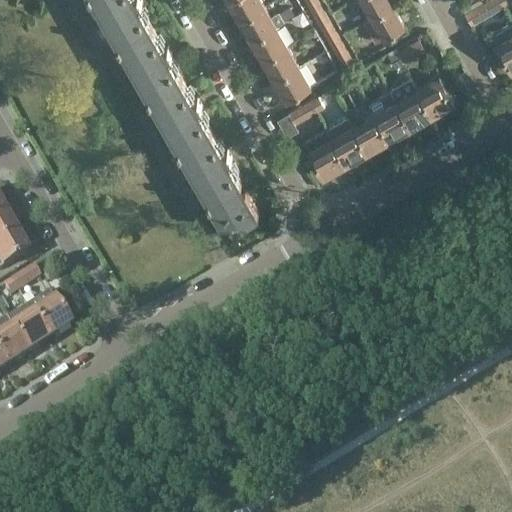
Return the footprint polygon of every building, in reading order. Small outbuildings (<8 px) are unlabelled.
[(94,0),(226,230),(259,212),(229,160),(232,158),(227,149),(224,151),(199,108),(202,106),(197,97),(194,99),(169,56),(173,54),(167,45),(164,47),(139,4),(143,2),(141,0),(94,0)] [(263,0),(229,0),(241,19),(266,4),(263,0)] [(318,0),(314,0),(308,4),(314,14),(324,9),(318,0)] [(361,0),(371,16),(392,4),(389,0),(361,0)] [(473,24),(483,18),(506,5),(503,0),(487,0),(477,6),(466,12),(473,24)] [(272,15),(266,4),(241,19),(252,39),(277,24),(284,20),(279,11),(272,15)] [(384,46),(393,41),(389,35),(405,26),(392,4),(371,16),(383,37),(380,39),(384,46)] [(279,11),(284,20),(294,15),(289,5),(279,11)] [(320,25),(330,19),(324,9),(314,14),(320,25)] [(326,35),(336,30),(330,19),(320,25),(326,35)] [(263,59),(289,44),(283,34),(289,30),(284,21),(284,20),(277,24),(252,39),(263,59)] [(511,22),(493,34),(511,69),(511,68),(511,22)] [(336,30),(326,35),(332,46),(342,40),(336,30)] [(397,51),(403,63),(426,50),(419,38),(397,51)] [(338,56),(348,51),(342,40),(332,46),(338,56)] [(300,64),(295,55),(289,44),(263,59),(275,79),(300,64)] [(348,51),(338,56),(344,67),(354,61),(348,51)] [(396,67),(403,63),(397,51),(389,55),(396,67)] [(312,69),(307,60),(300,64),(275,79),(287,100),(312,85),(305,73),(312,69)] [(352,71),(359,83),(366,79),(360,67),(352,71)] [(350,88),(359,83),(352,71),(344,76),(350,88)] [(417,88),(432,114),(454,101),(440,75),(417,88)] [(432,114),(417,88),(396,100),(411,126),(432,114)] [(311,99),(318,111),(325,107),(318,95),(311,99)] [(295,124),(318,111),(311,99),(289,112),(295,124)] [(411,126),(396,100),(374,112),(389,138),(411,126)] [(374,112),(353,124),(368,150),(389,138),(374,112)] [(368,150),(353,124),(332,136),(346,162),(368,150)] [(332,136),(331,136),(327,128),(305,141),(324,175),(346,162),(332,136)] [(0,242),(15,233),(4,214),(0,215),(0,242)] [(0,269),(2,268),(27,254),(15,233),(0,242),(0,269)] [(10,281),(17,293),(40,278),(33,267),(10,281)] [(10,297),(17,293),(10,281),(3,286),(10,297)] [(0,310),(2,315),(13,308),(0,288),(0,310)] [(30,314),(48,341),(69,327),(48,293),(26,307),(30,314)] [(48,341),(30,314),(10,327),(27,354),(48,341)] [(0,357),(6,367),(27,354),(10,327),(0,333),(0,357)]
